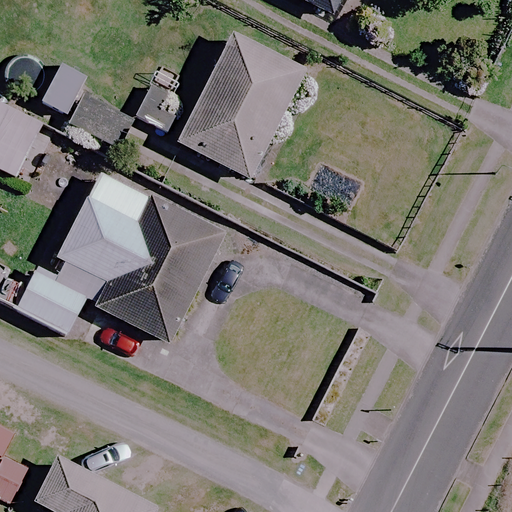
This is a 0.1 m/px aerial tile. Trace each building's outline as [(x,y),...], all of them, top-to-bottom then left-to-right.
[(348,0),(284,0),(336,25),(348,0)] [(305,75),(231,40),(178,150),(251,186),(305,75)] [(169,109),(175,98),(156,87),(133,125),(165,144),(182,116),(169,109)] [(133,125),(81,101),(66,134),(118,158),(133,125)] [(0,155),(18,126),(0,114),(0,155)] [(224,240),(97,178),(48,278),(36,273),(15,316),(69,343),(85,310),(170,351),(224,240)] [(155,511),(54,462),(32,506),(43,511),(155,511)]
